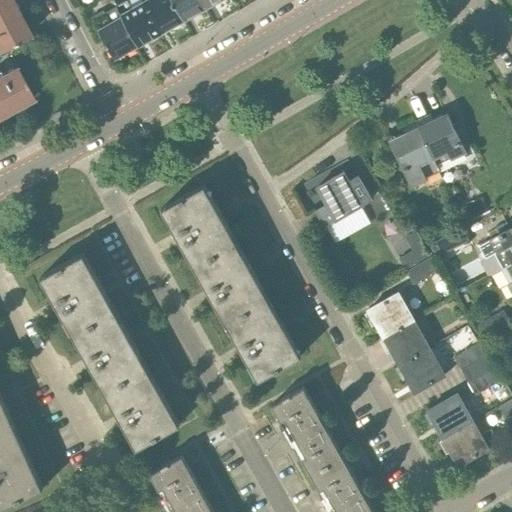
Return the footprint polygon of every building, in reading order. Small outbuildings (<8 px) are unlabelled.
[(10,0),(0,0),(0,49),(29,35),(17,11),(18,6),(15,1),(11,1),(10,0)] [(161,32),(143,0),(126,0),(117,6),(118,7),(138,45),(161,32)] [(183,19),(173,0),(143,0),(161,32),(183,19)] [(206,7),(202,0),(173,0),(183,19),(206,7)] [(138,45),(118,7),(106,13),(104,10),(92,17),(114,58),(138,45)] [(0,74),(0,117),(2,119),(7,116),(7,112),(33,98),(16,66),(0,74)] [(448,115),(420,128),(437,164),(452,157),(465,151),(448,115)] [(437,164),(420,128),(392,141),(412,184),(425,178),(440,171),(437,164)] [(350,180),(345,172),(318,186),(328,204),(318,210),(325,223),(336,217),(337,219),(371,199),(358,176),(350,180)] [(199,264),(233,245),(227,234),(231,232),(210,195),(206,198),(200,187),(167,206),(175,221),(170,224),(186,251),(191,249),(199,264)] [(488,209),(483,197),(467,203),(472,216),(488,209)] [(439,255),(469,241),(462,228),(433,243),(439,255)] [(502,269),(511,263),(511,228),(480,245),(486,257),(494,253),(502,267),(501,268),(502,269)] [(424,243),(413,250),(398,258),(405,270),(430,255),(424,243)] [(233,245),(199,264),(207,278),(203,280),(219,308),(223,306),(231,320),(265,301),(259,291),(263,288),(243,253),(239,255),(233,245)] [(78,332),(111,314),(105,303),(110,300),(90,264),(85,266),(79,255),(45,274),(54,289),(49,292),(65,320),(70,317),(78,332)] [(414,284),(442,268),(434,255),(406,271),(414,284)] [(511,263),(502,269),(509,283),(507,284),(511,292),(511,263)] [(369,309),(385,337),(415,320),(400,292),(369,309)] [(265,301),(231,320),(239,333),(234,336),(250,365),(255,362),(263,377),(297,358),(290,346),(294,344),(275,309),(271,311),(265,301)] [(482,338),(511,323),(504,310),(475,325),(482,338)] [(117,324),(111,314),(78,332),(86,346),(81,349),(97,377),(101,374),(109,388),(142,370),(137,360),(142,357),(122,321),(117,324)] [(415,320),(385,337),(400,364),(430,346),(415,320)] [(454,357),(461,369),(485,356),(478,343),(454,357)] [(430,346),(400,364),(415,391),(446,374),(430,346)] [(490,353),(485,356),(461,369),(468,381),(497,365),(490,353)] [(504,379),(497,365),(468,381),(476,395),(504,379)] [(142,370),(109,388),(117,403),(113,405),(128,433),(133,431),(141,445),(175,427),(168,416),(173,413),(153,378),(148,381),(142,370)] [(311,474),(343,456),(304,386),(291,394),(290,393),(284,396),(283,398),(272,405),(281,421),(285,419),(306,457),(303,459),(311,474)] [(0,436),(12,431),(6,419),(11,417),(0,391),(0,436)] [(428,410),(443,438),(473,421),(457,393),(428,410)] [(511,426),(511,398),(500,405),(511,426)] [(473,421),(443,438),(459,466),(499,443),(491,430),(481,435),(473,421)] [(12,431),(0,436),(0,496),(4,506),(38,490),(32,478),(38,475),(21,438),(16,440),(12,431)] [(213,511),(182,455),(168,463),(167,462),(161,465),(162,466),(150,472),(160,489),(164,487),(177,511),(213,511)] [(374,511),(343,456),(311,474),(320,489),(324,487),(337,511),(374,511)]
